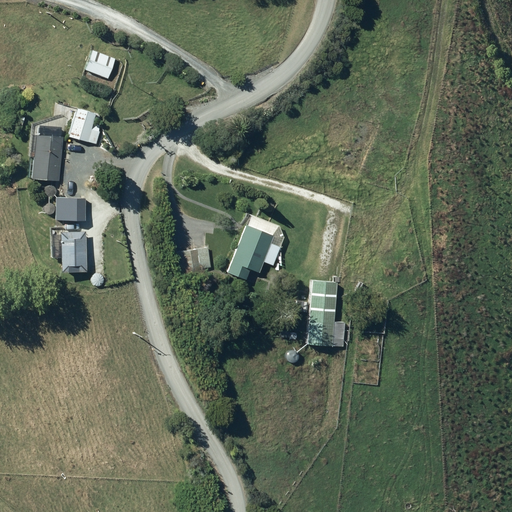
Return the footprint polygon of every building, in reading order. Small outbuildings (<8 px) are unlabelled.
[(117,58),(93,48),(84,69),(108,79),(117,58)] [(96,111),(77,106),(69,137),(96,144),(100,131),(92,129),(96,111)] [(64,137),(36,135),(32,179),(60,182),(64,137)] [(87,197),(57,196),(56,219),(86,221),(87,197)] [(278,226),(250,214),(226,272),(245,279),(250,268),(261,272),(265,261),(273,265),(285,234),(276,231),(278,226)] [(86,231),(61,230),(61,272),(86,272),(86,231)] [(212,268),(208,246),(172,253),(176,275),(212,268)] [(331,281),(310,279),(309,302),(308,313),(305,343),(341,346),(343,321),(333,321),(336,276),(331,275),(331,281)] [(304,311),(305,301),(290,300),(290,310),(304,311)]
